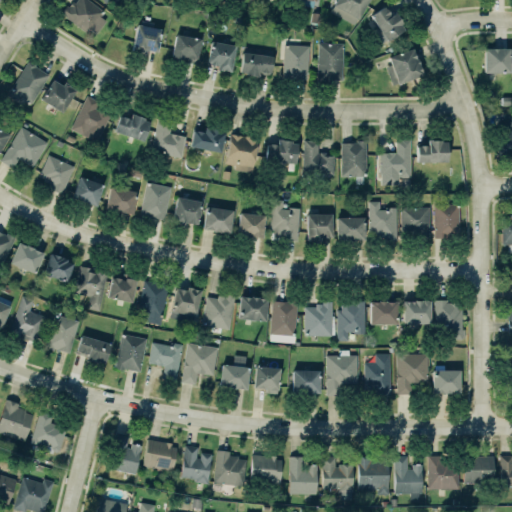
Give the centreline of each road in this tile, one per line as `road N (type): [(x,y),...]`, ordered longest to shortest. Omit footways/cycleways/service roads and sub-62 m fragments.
road 1 (tertiary): [(511,426),(215,419),(105,397),(0,363)]
road 2 (residential): [(478,271),(277,270),(176,256),(97,239),(0,196)]
road 3 (residential): [(462,104),(429,112),(296,111),(147,87),(107,74),(24,22)]
road 4 (residential): [(482,427),(482,183),(462,104),(421,0)]
road 5 (residential): [(68,511),(105,397)]
